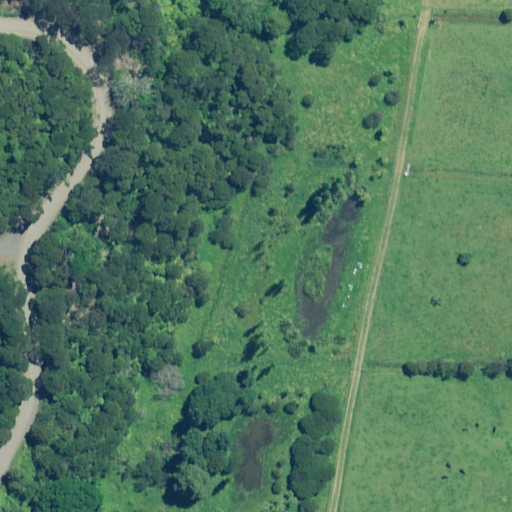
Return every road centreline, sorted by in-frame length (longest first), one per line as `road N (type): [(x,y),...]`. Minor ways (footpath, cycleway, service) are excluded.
road 1 (track): [(331,511),(436,0)]
road 2 (unclassified): [(0,14),(26,20),(79,76),(88,145),(34,219),(16,392),(0,434)]
